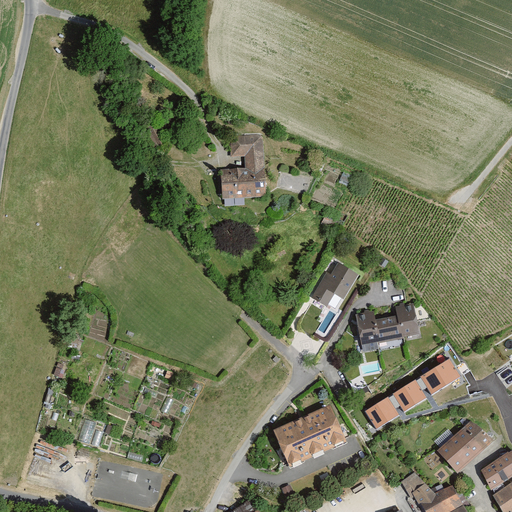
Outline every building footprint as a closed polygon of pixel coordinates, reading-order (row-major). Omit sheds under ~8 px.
[(220,168),(221,197),(266,196),(264,133),(231,134),(232,155),(245,155),(245,167),(220,168)] [(328,276),(324,273),(309,298),(325,308),(333,295),(342,300),(356,276),(335,264),(328,276)] [(373,312),(357,315),(364,351),(379,348),(378,342),(402,337),(402,335),(417,332),(412,305),(397,308),(399,317),(375,321),(373,312)] [(460,376),(449,360),(422,377),(433,393),(460,376)] [(426,397),(415,381),(395,394),(405,410),(426,397)] [(398,415),(387,399),(367,412),(377,428),(398,415)] [(276,431),(291,465),(344,441),(329,408),(276,431)] [(97,443),(100,422),(84,420),(81,441),(97,443)] [(489,443),(469,422),(435,454),(455,475),(489,443)] [(511,452),(482,471),(491,489),(511,477),(511,452)] [(511,511),(511,484),(491,499),(498,511),(511,511)] [(433,495),(423,485),(411,495),(421,511),(454,511),(461,508),(450,488),(433,495)] [(259,511),(258,510),(256,511),(249,502),(235,511),(259,511)]
